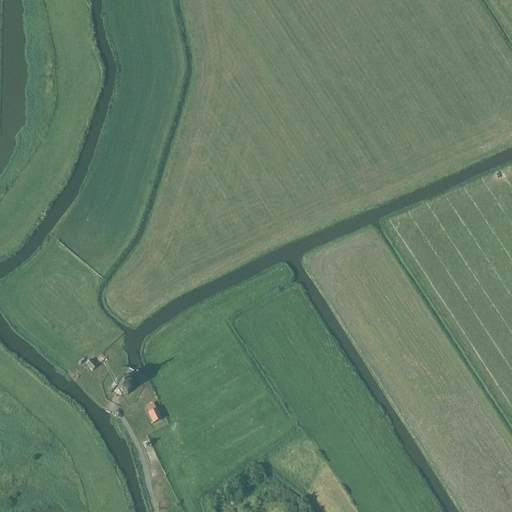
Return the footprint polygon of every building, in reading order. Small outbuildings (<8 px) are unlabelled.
[(100,358),(106,352),(103,349),(97,354),(100,358)] [(91,361),(86,365),(91,372),(96,367),(91,361)] [(127,394),(131,388),(129,380),(122,377),(114,379),(111,386),(113,393),(119,397),(127,394)] [(145,407),(148,413),(156,409),(153,404),(145,407)] [(153,424),(161,420),(156,409),(148,413),(153,424)]
